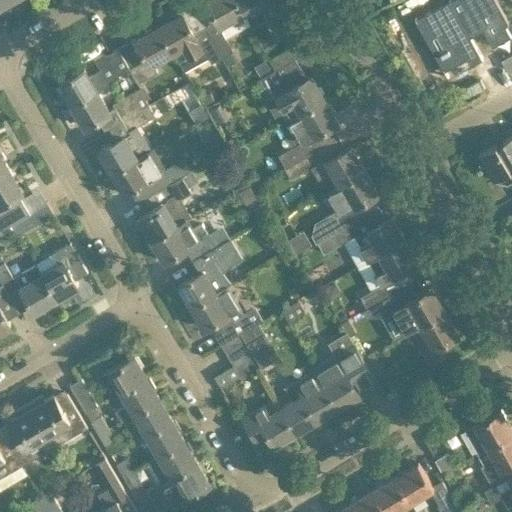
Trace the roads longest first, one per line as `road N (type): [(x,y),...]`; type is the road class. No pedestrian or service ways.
road 1 (residential): [(259,499),(511,350)]
road 2 (residential): [(136,298),(0,59)]
road 3 (residential): [(259,499),(136,298)]
road 4 (residential): [(511,317),(415,151)]
road 5 (residential): [(415,151),(333,0)]
road 6 (residential): [(0,381),(136,298)]
